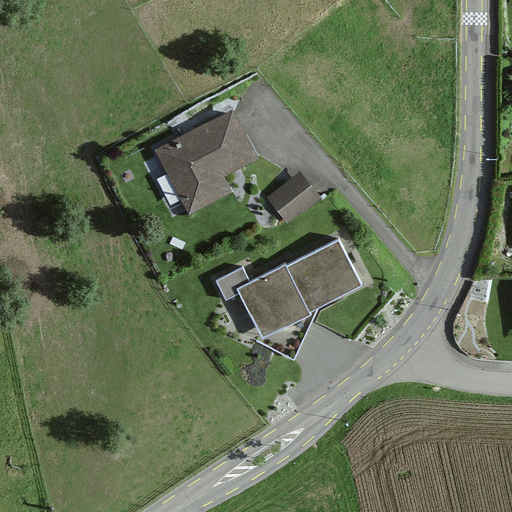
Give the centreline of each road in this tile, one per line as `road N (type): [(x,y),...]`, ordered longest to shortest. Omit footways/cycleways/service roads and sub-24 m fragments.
road 1 (residential): [(476,0),(469,202),(443,284),(404,345)]
road 2 (residential): [(404,345),(178,511)]
